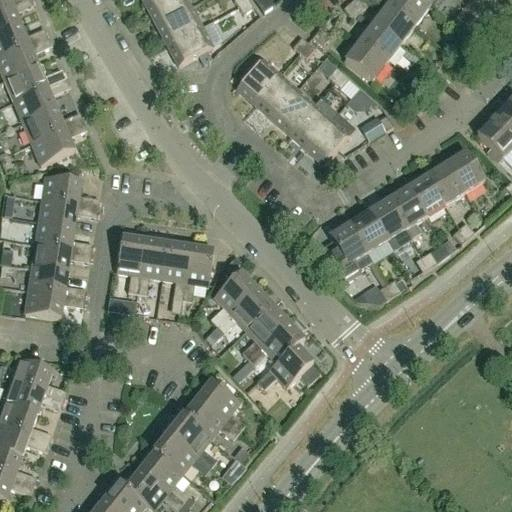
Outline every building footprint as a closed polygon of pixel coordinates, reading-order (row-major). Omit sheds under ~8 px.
[(0,0),(0,13),(29,1),(29,0),(7,0),(0,0)] [(163,0),(143,0),(148,8),(163,0)] [(189,12),(182,0),(163,0),(148,8),(158,28),(189,12)] [(239,0),(233,5),(238,12),(248,5),(245,0),(239,0)] [(428,13),(410,0),(394,0),(387,11),(414,31),(428,13)] [(410,0),(428,13),(432,17),(445,0),(410,0)] [(0,38),(20,30),(15,17),(33,10),(29,1),(0,13),(0,38)] [(356,2),(350,8),(358,18),(365,12),(356,2)] [(253,12),(248,5),(238,12),(243,19),(253,12)] [(352,23),(358,18),(350,8),(343,14),(352,23)] [(414,31),(387,11),(373,29),(400,50),(414,31)] [(199,32),(189,12),(158,28),(169,49),(199,32)] [(458,20),(450,30),(458,36),(462,39),(469,29),(464,25),(458,20)] [(400,50),(373,29),(359,47),(386,68),(400,50)] [(0,63),(47,43),(44,34),(25,42),(20,30),(0,38),(0,63)] [(211,53),(199,32),(169,49),(180,69),(198,60),(207,55),(211,53)] [(329,43),(319,35),(313,41),(323,50),(329,43)] [(293,52),(299,58),(308,48),(302,42),(293,52)] [(38,72),(33,59),(51,52),(47,43),(0,63),(0,75),(4,86),(38,72)] [(386,68),(359,47),(345,66),(372,87),(386,68)] [(315,54),(308,48),(299,58),(306,63),(315,54)] [(207,55),(198,60),(203,68),(211,63),(207,55)] [(256,107),(278,82),(260,66),(238,92),(256,107)] [(13,107),(65,85),(61,76),(43,84),(38,72),(4,86),(13,107)] [(327,82),(334,88),(342,78),(336,72),(327,82)] [(349,84),(342,78),(334,88),(340,93),(349,84)] [(273,122),(295,97),(278,82),(256,107),(273,122)] [(56,114),(50,101),(69,94),(65,85),(13,107),(22,128),(56,114)] [(290,138),(313,112),(295,97),(273,122),(290,138)] [(307,153),(330,127),(337,119),(320,104),(313,112),(290,138),(307,153)] [(511,109),(509,107),(493,123),(511,141),(511,109)] [(31,149),(83,127),(79,118),(61,126),(56,114),(22,128),(31,149)] [(325,168),(348,142),(354,134),(337,119),(330,127),(307,153),(325,168)] [(393,131),(386,120),(379,125),(385,136),(386,136),(393,131)] [(379,125),(377,122),(359,132),(368,146),(385,136),(379,125)] [(511,153),(511,141),(493,123),(477,140),(502,164),(511,153)] [(74,156),(68,143),(87,135),(83,127),(31,149),(40,171),(74,156)] [(366,149),(347,162),(357,176),(376,163),(366,149)] [(484,186),(466,157),(446,169),(464,199),(484,186)] [(464,199),(446,169),(427,181),(445,211),(464,199)] [(445,211),(427,181),(407,193),(425,223),(445,211)] [(79,201),(81,187),(45,182),(42,205),(97,214),(99,204),(79,201)] [(425,223),(407,193),(388,205),(396,219),(406,235),(411,243),(420,237),(415,229),(425,223)] [(74,233),(76,220),(96,223),(97,214),(42,205),(38,228),(74,233)] [(396,219),(388,205),(368,217),(387,247),(406,235),(396,219)] [(5,214),(4,222),(11,223),(12,223),(13,216),(12,216),(5,214)] [(387,247),(368,217),(349,229),(367,259),(387,247)] [(1,226),(0,230),(1,230),(8,231),(9,224),(1,223),(1,226)] [(72,246),(74,233),(38,228),(35,250),(90,259),(92,249),(72,246)] [(466,228),(459,234),(468,243),(474,238),(466,228)] [(372,267),(367,259),(349,229),(329,242),(338,256),(328,262),(344,288),(355,281),(353,279),(372,267)] [(461,249),(468,243),(459,234),(453,240),(461,249)] [(136,299),(145,245),(121,242),(116,278),(130,280),(127,298),(136,299)] [(162,285),(167,249),(145,245),(136,299),(146,300),(149,283),(162,285)] [(162,285),(175,287),(172,304),(182,306),(190,252),(167,249),(162,285)] [(67,278),(69,265),(89,268),(90,259),(35,250),(31,273),(67,278)] [(208,291),(213,256),(190,252),(182,306),(191,307),(194,289),(208,291)] [(423,262),(430,272),(439,267),(432,256),(423,262)] [(2,261),(1,269),(4,269),(10,270),(11,262),(5,262),(2,261)] [(422,277),(430,272),(423,262),(415,266),(422,277)] [(65,291),(67,278),(31,273),(28,295),(84,304),(85,294),(65,291)] [(217,332),(256,295),(240,277),(214,302),(224,313),(210,325),(217,332)] [(402,284),(395,288),(401,296),(407,292),(402,284)] [(394,285),(387,290),(394,301),(401,296),(395,288),(394,285)] [(386,305),(394,301),(387,290),(379,294),(386,305)] [(60,324),(63,310),(82,313),(84,304),(28,295),(25,319),(60,324)] [(246,336),(272,311),(256,295),(217,332),(222,338),(223,339),(236,326),(246,336)] [(123,307),(122,319),(133,320),(135,309),(123,307)] [(248,365),(288,328),(272,311),(246,336),(255,346),(242,358),(248,365)] [(277,369),(297,351),(297,352),(304,345),(288,328),(248,365),(255,372),(268,360),(276,369),(277,369)] [(217,332),(211,338),(216,344),(222,338),(217,332)] [(313,368),(297,352),(297,351),(277,369),(276,369),(256,388),(264,395),(277,383),(286,393),(300,380),(312,369),(313,368)] [(47,390),(52,376),(18,364),(10,387),(63,405),(66,396),(47,390)] [(312,369),(300,380),(309,389),(320,378),(312,369)] [(222,393),(211,385),(196,404),(239,437),(245,430),(231,419),(239,408),(230,400),(222,393)] [(60,414),(63,405),(10,387),(2,408),(36,420),(41,407),(60,414)] [(227,387),(222,393),(230,400),(235,394),(227,387)] [(239,437),(196,404),(182,421),(211,444),(219,433),(233,445),(239,437)] [(32,433),(36,420),(2,408),(0,413),(0,431),(48,448),(51,440),(32,433)] [(211,444),(182,421),(168,439),(210,473),(216,466),(202,455),(211,444)] [(44,457),(48,448),(0,431),(0,455),(21,463),(26,451),(44,457)] [(210,473),(168,439),(154,457),(182,480),(190,469),(205,480),(210,473)] [(17,476),(21,463),(0,455),(0,479),(32,491),(36,483),(17,476)] [(182,480),(154,457),(140,475),(182,509),(188,501),(174,490),(182,480)] [(179,511),(182,509),(140,475),(126,492),(125,493),(146,509),(145,510),(147,511),(156,511),(162,505),(170,511),(179,511)] [(29,500),(32,491),(0,479),(0,505),(6,507),(10,494),(29,500)] [(146,509),(125,493),(126,492),(118,486),(104,505),(112,511),(144,511),(145,510),(146,509)] [(188,501),(182,509),(185,511),(189,511),(194,507),(188,501)]
